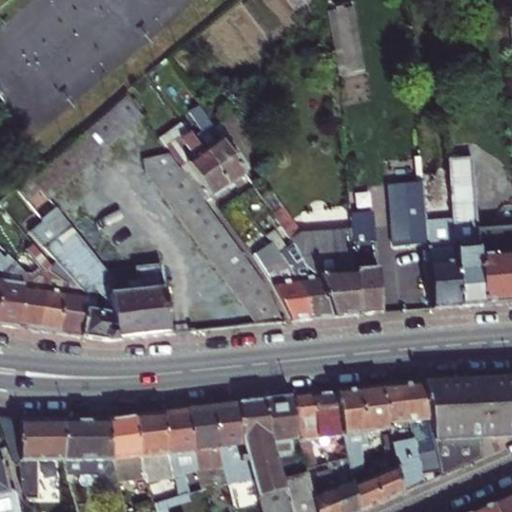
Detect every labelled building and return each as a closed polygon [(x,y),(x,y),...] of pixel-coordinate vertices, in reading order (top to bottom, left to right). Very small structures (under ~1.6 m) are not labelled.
[(329,12),(331,25),(357,20),(355,7),(329,12)] [(331,25),(333,38),(359,32),(357,20),(331,25)] [(359,32),(333,38),(335,50),(361,45),(359,32)] [(335,50),(337,62),(363,57),(361,45),(335,50)] [(366,71),(363,57),(337,62),(339,76),(366,71)] [(94,164),(104,155),(115,146),(125,137),(135,129),(145,120),(127,95),(114,106),(105,114),(95,123),(84,133),(75,141),(64,150),(53,159),(45,167),(43,168),(33,177),(52,199),(63,191),(73,182),(84,173),(94,164)] [(211,124),(222,140),(246,175),(267,161),(229,106),(208,120),(211,124)] [(208,120),(208,119),(192,130),(197,137),(209,129),(208,127),(211,124),(208,120)] [(449,139),(472,138),(471,125),(462,121),(447,122),(449,139)] [(192,140),(182,125),(167,136),(175,149),(179,146),(181,148),(192,140)] [(246,175),(222,140),(204,151),(228,187),(246,175)] [(204,151),(186,163),(210,199),(228,187),(204,151)] [(227,232),(218,219),(208,205),(205,202),(199,194),(190,181),(181,169),(171,156),(143,160),(144,173),(152,172),(153,185),(161,185),(163,199),(170,198),(171,210),(179,209),(180,223),(188,223),(190,237),(197,236),(199,249),(205,248),(207,262),(215,261),(218,275),(224,274),(225,287),(232,287),(234,300),(240,299),(242,312),(248,311),(249,327),(287,323),(279,307),(272,295),(266,284),(265,282),(256,270),(246,257),(236,244),(227,232)] [(470,159),(450,160),(455,226),(478,225),(473,158),(470,159)] [(461,308),(457,251),(457,247),(443,248),(437,182),(423,183),(428,244),(433,310),(461,308)] [(428,244),(423,183),(396,185),(400,247),(428,244)] [(306,267),(318,277),(336,318),(359,316),(352,221),(329,223),(332,254),(309,255),(305,248),(308,246),(283,208),(273,215),(300,255),(306,267)] [(376,219),(352,221),(359,316),(382,315),(376,219)] [(480,249),(478,230),(478,225),(455,226),(457,247),(457,251),(480,249)] [(511,303),(511,227),(478,230),(480,249),(484,306),(511,303)] [(71,229),(46,248),(71,277),(87,296),(82,337),(108,341),(171,335),(163,266),(137,268),(138,282),(117,285),(71,229)] [(315,320),(296,281),(290,272),(278,255),(271,244),(252,256),(276,291),(293,322),(315,320)] [(484,306),(480,249),(457,251),(461,308),(484,306)] [(0,269),(4,274),(0,301),(0,324),(19,328),(27,272),(25,270),(17,273),(13,265),(0,250),(0,269)] [(286,251),(278,255),(290,272),(298,268),(286,251)] [(41,275),(27,272),(19,328),(40,331),(46,290),(47,282),(41,275)] [(87,296),(71,277),(65,281),(66,285),(68,289),(67,294),(60,334),(82,337),(87,296)] [(336,318),(318,277),(296,281),(315,320),(336,318)] [(47,282),(46,290),(67,294),(68,289),(66,285),(47,282)] [(60,334),(67,294),(46,290),(40,331),(60,334)] [(511,378),(465,379),(423,383),(431,421),(442,478),(484,459),(481,441),(486,441),(511,437),(511,378)] [(423,383),(381,388),(395,456),(396,462),(398,472),(403,495),(423,486),(411,424),(431,421),(423,383)] [(357,391),(367,434),(383,432),(389,457),(395,456),(381,388),(357,391)] [(357,391),(336,394),(349,461),(350,464),(366,461),(363,448),(370,447),(367,434),(357,391)] [(349,461),(336,394),(312,396),(320,438),(323,437),(331,465),(343,462),(349,461)] [(312,396),(291,399),(307,469),(317,467),(311,440),(320,438),(312,396)] [(249,463),(253,479),(263,511),(316,511),(314,500),(311,486),(307,469),(291,399),(240,405),(244,447),(247,458),(242,459),(243,464),(249,463)] [(244,447),(240,405),(215,409),(220,450),(230,486),(253,479),(249,463),(243,464),(242,459),(247,458),(244,447)] [(220,450),(215,409),(189,412),(195,453),(206,493),(229,486),(230,486),(220,450)] [(195,453),(189,412),(164,415),(169,456),(195,453)] [(169,456),(164,415),(136,419),(141,460),(169,456)] [(136,419),(108,422),(113,463),(129,461),(141,460),(136,419)] [(20,464),(20,423),(0,420),(0,424),(14,465),(20,464)] [(63,423),(64,463),(105,463),(116,501),(123,500),(119,485),(113,463),(108,422),(63,423)] [(63,423),(20,423),(20,464),(21,486),(24,495),(29,494),(29,488),(35,488),(35,481),(49,481),(50,463),(64,463),(63,423)] [(0,461),(0,511),(17,511),(9,471),(2,472),(0,461)] [(131,483),(129,461),(113,463),(119,485),(131,483)] [(349,461),(343,462),(345,476),(352,475),(350,464),(349,461)] [(396,462),(388,464),(391,475),(398,472),(396,462)] [(363,511),(381,504),(376,480),(373,464),(368,467),(368,469),(352,475),(354,483),(359,511),(363,511)] [(307,469),(311,486),(326,483),(328,494),(314,500),(316,511),(338,511),(334,492),(330,476),(324,477),(322,466),(317,467),(307,469)] [(181,500),(173,470),(164,472),(172,503),(181,500)] [(391,475),(376,480),(381,504),(403,495),(398,472),(391,475)] [(91,474),(67,473),(79,511),(97,511),(96,506),(91,507),(91,474)] [(359,511),(354,483),(334,492),(338,511),(359,511)] [(511,511),(511,502),(510,498),(492,505),(495,511),(511,511)]
